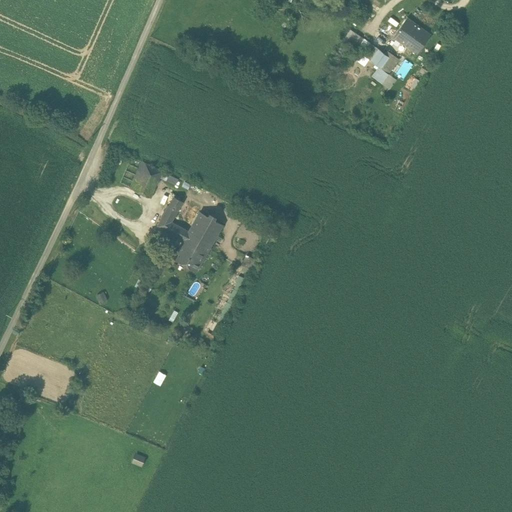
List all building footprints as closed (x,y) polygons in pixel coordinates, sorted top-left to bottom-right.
[(407,17),(393,37),(417,54),(431,34),(407,17)] [(363,38),(359,44),(366,49),(370,43),(363,38)] [(366,49),(362,55),(370,61),(378,49),(370,43),(366,49)] [(387,51),(385,54),(378,49),(370,61),(380,68),(388,74),(399,59),(387,51)] [(380,68),(373,77),(382,83),(388,74),(380,68)] [(427,71),(422,68),(418,73),(424,76),(427,71)] [(162,172),(141,162),(130,187),(151,197),(162,172)] [(176,184),(178,179),(169,175),(167,180),(176,184)] [(173,197),(157,226),(183,240),(188,232),(171,222),(182,202),(173,197)] [(223,225),(199,212),(188,232),(183,240),(207,253),(210,248),(217,236),(223,225)] [(224,240),(217,236),(210,248),(217,252),(224,240)] [(207,253),(183,240),(173,258),(196,272),(207,253)] [(245,255),(240,272),(248,274),(253,258),(245,255)] [(217,335),(243,277),(233,272),(206,330),(217,335)] [(135,452),(131,461),(141,465),(145,456),(135,452)]
